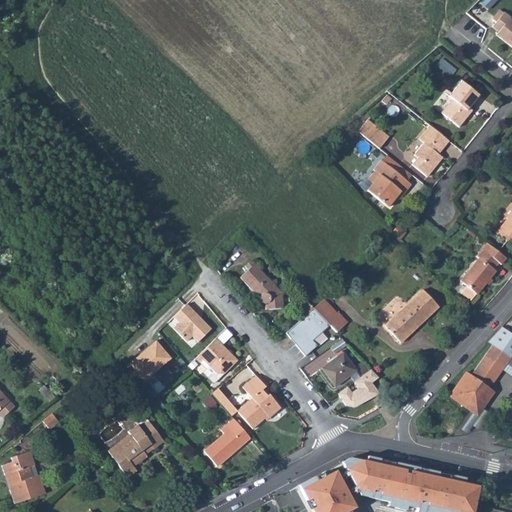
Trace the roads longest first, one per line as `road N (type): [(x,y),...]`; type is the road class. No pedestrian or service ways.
road 1 (residential): [(207,282),(341,445)]
road 2 (residential): [(405,447),(410,408),(511,293)]
road 3 (residential): [(213,511),(341,445)]
road 4 (residential): [(439,213),(443,192),(511,107)]
